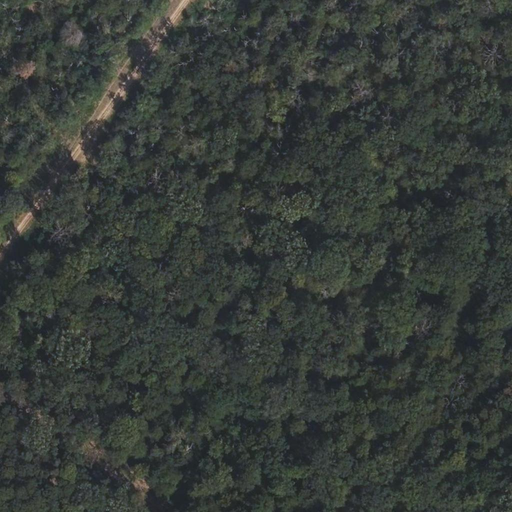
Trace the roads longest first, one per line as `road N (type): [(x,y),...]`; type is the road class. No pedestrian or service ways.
road 1 (track): [(184,0),(0,258)]
road 2 (unknown): [(0,389),(171,511)]
